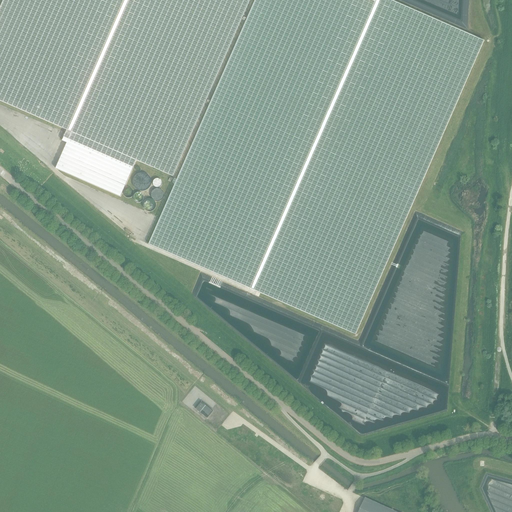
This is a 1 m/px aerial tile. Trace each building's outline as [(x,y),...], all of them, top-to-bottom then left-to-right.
[(3,0),(0,8),(0,100),(67,130),(62,141),(67,143),(56,169),(121,197),(136,160),(173,176),(250,0),(255,0),(149,244),(356,335),(484,41),(390,0),(3,0)] [(57,128),(54,138),(59,140),(63,130),(57,128)] [(202,402),(196,409),(207,418),(213,411),(202,402)] [(305,502),(323,503),(315,511),(324,511),(337,497),(337,494),(322,482),(305,502)] [(358,511),(397,511),(365,497),(358,511)]
